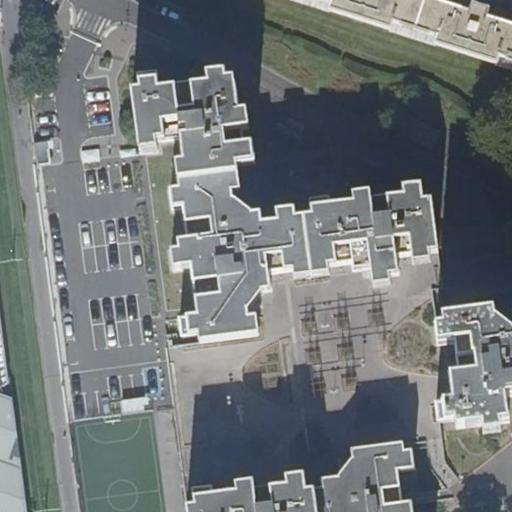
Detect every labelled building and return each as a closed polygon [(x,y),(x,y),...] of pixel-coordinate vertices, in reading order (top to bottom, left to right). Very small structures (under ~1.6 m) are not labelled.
[(290,0),(511,70),(511,27),(494,22),(484,18),(487,9),(497,12),(500,0),(461,0),(470,3),(467,13),(458,10),(424,0),(290,0)] [(470,3),(461,0),(458,10),(467,13),(470,3)] [(484,18),(494,22),(497,12),(487,9),(484,18)] [(226,82),(217,84),(204,86),(205,94),(156,102),(153,86),(135,89),(138,104),(133,104),(140,155),(152,153),(150,145),(175,141),(185,204),(169,207),(171,225),(181,223),(186,255),(176,257),(177,264),(179,280),(186,279),(194,326),(178,330),(180,346),(193,344),(193,348),(254,340),(252,328),(246,329),(242,304),(266,301),(263,285),(288,281),(290,291),(325,285),(324,276),(346,274),(347,281),(365,278),(367,289),(383,286),(393,285),(390,269),(403,267),(406,274),(423,271),(422,263),(430,262),(429,255),(427,236),(423,209),(415,210),(412,195),(397,197),(398,204),(366,209),(365,200),(347,203),(348,212),(325,216),(324,206),(305,208),(306,224),(291,228),(290,218),(275,220),(276,227),(260,229),(258,220),(235,224),(232,200),(228,174),(239,173),(254,170),(252,154),(243,155),(240,139),(249,138),(247,121),(239,122),(234,89),(228,90),(226,82)] [(242,198),(239,173),(228,174),(232,200),(242,198)] [(437,236),(427,236),(429,255),(438,254),(437,236)] [(179,280),(177,264),(168,265),(170,280),(179,280)] [(383,286),(367,289),(368,298),(385,295),(383,286)] [(511,335),(491,339),(487,317),(439,325),(440,333),(432,334),(433,348),(448,346),(454,382),(445,383),(448,410),(433,413),(436,428),(449,426),(451,432),(476,428),(494,426),(503,424),(499,397),(511,395),(511,335)] [(0,391),(0,511),(22,511),(8,395),(0,391)] [(496,435),(494,426),(476,428),(478,437),(496,435)] [(410,511),(410,506),(401,507),(396,473),(412,472),(410,454),(401,455),(399,447),(349,453),(352,479),(319,483),(320,492),(304,494),(302,478),(285,481),(286,490),(254,493),(253,484),(235,486),(236,495),(211,497),(211,489),(194,491),(196,505),(188,506),(188,511),(410,511)]
